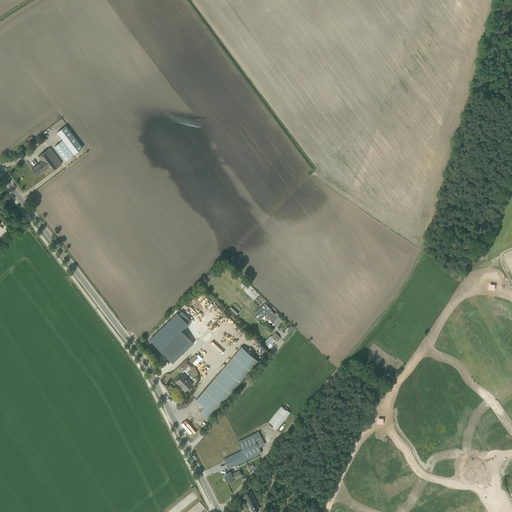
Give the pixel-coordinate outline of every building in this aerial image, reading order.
[(62,140),(54,146),(64,159),(65,161),(82,147),(81,146),(66,125),(57,132),(63,140),(62,140)] [(38,156),(42,161),(32,169),(37,176),(44,171),(48,169),(50,172),(62,164),(49,147),(38,156)] [(253,314),(256,317),(258,315),(259,315),(257,318),(260,321),(265,315),(276,326),(278,324),(279,325),(283,321),(278,316),(277,317),(270,310),(271,309),(265,303),(253,314)] [(235,316),(237,313),(230,306),(228,309),(235,316)] [(177,313),(149,339),(172,363),(194,343),(181,329),(187,323),(177,313)] [(264,343),(267,345),(273,339),(275,340),(279,336),(274,332),(264,343)] [(202,352),(211,343),(209,340),(199,349),(202,352)] [(200,412),(208,419),(259,360),(241,346),(196,400),(204,407),(200,412)] [(178,366),(183,371),(191,363),(187,359),(178,366)] [(175,382),(185,392),(187,389),(190,386),(192,384),(182,374),(175,382)] [(267,423),(276,430),(290,413),(282,406),(267,423)] [(184,423),(182,425),(194,434),(195,432),(184,423)] [(241,451),(224,459),(229,468),(262,452),(260,448),(259,446),(264,443),(262,439),(258,431),(258,432),(237,442),(238,442),(242,450),(241,451)] [(232,474),(231,472),(224,475),(228,483),(242,476),(239,470),(232,474)] [(250,491),(245,494),(251,507),(257,505),(250,491)]
